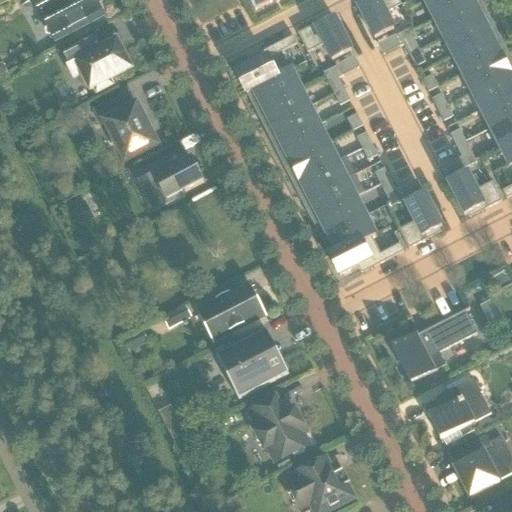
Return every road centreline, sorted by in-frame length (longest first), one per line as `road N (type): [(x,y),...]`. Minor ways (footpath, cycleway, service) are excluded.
road 1 (residential): [(189,65),(320,319)]
road 2 (residential): [(320,319),(421,511)]
road 3 (residential): [(320,319),(511,222)]
road 4 (residential): [(189,65),(325,0)]
